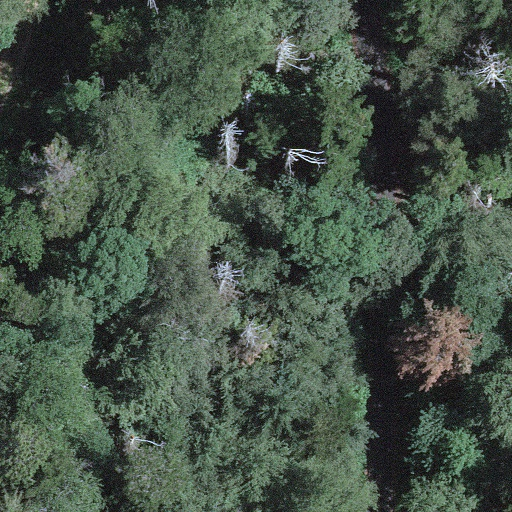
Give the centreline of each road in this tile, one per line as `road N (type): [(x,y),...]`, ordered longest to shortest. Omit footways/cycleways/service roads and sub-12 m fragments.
road 1 (track): [(368,511),(385,159),(359,0)]
road 2 (track): [(41,0),(0,113)]
